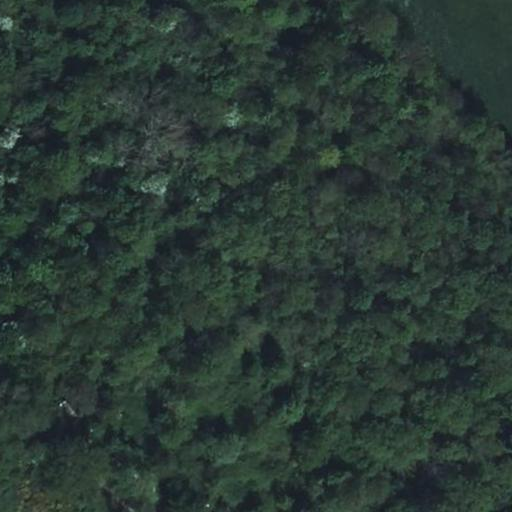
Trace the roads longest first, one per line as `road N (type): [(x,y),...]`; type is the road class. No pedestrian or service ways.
road 1 (track): [(154,0),(140,17),(129,74),(157,159),(212,255),(392,511)]
road 2 (residential): [(0,395),(132,511)]
